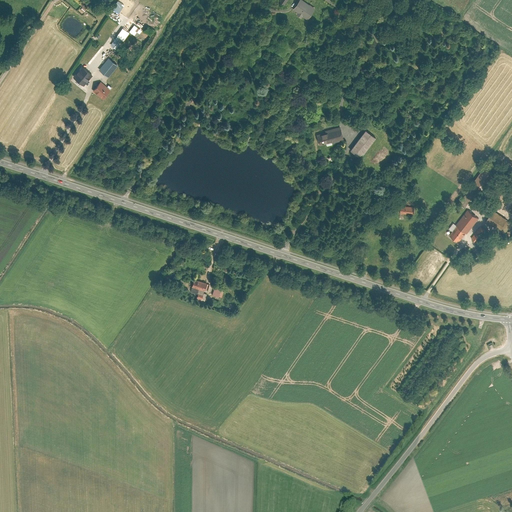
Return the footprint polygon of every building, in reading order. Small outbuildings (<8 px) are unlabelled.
[(314,6),(304,0),(296,0),(291,8),(306,18),(314,6)] [(123,7),(117,3),(112,9),(118,13),(123,7)] [(130,32),(138,37),(143,29),(135,24),(130,32)] [(122,40),(117,36),(111,45),(116,48),(122,40)] [(118,65),(109,58),(100,69),(109,76),(118,65)] [(93,74),(83,66),(75,76),(84,84),(93,74)] [(110,90),(101,82),(94,90),(103,98),(110,90)] [(339,127),(314,134),(318,146),(343,139),(339,127)] [(374,135),(364,128),(348,148),(358,156),(374,135)] [(471,180),(473,181),(480,186),(482,188),(496,169),(485,161),(471,180)] [(473,181),(458,201),(464,206),(480,186),(473,181)] [(478,217),(467,209),(448,235),(459,243),(478,217)] [(511,221),(492,209),(485,220),(505,232),(511,221)] [(485,229),(479,224),(471,236),(477,241),(485,229)] [(206,284),(194,280),(190,292),(198,295),(197,299),(201,300),(206,284)] [(222,288),(215,286),(211,298),(218,301),(219,297),(222,298),(224,290),(221,289),(222,288)]
